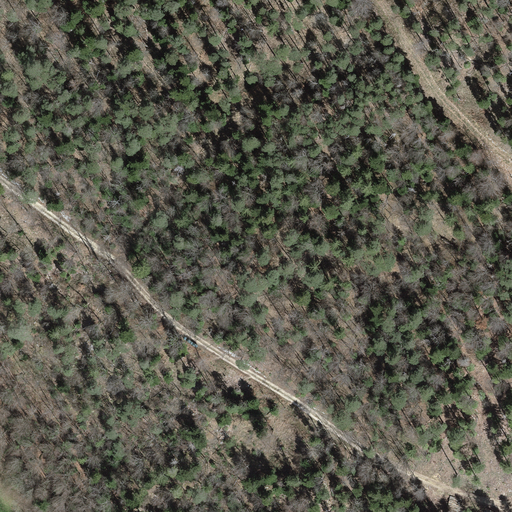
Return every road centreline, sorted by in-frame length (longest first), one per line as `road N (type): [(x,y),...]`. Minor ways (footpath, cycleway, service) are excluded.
road 1 (track): [(0,179),(213,353),(377,458),(508,511)]
road 2 (track): [(511,168),(429,81),(378,0)]
